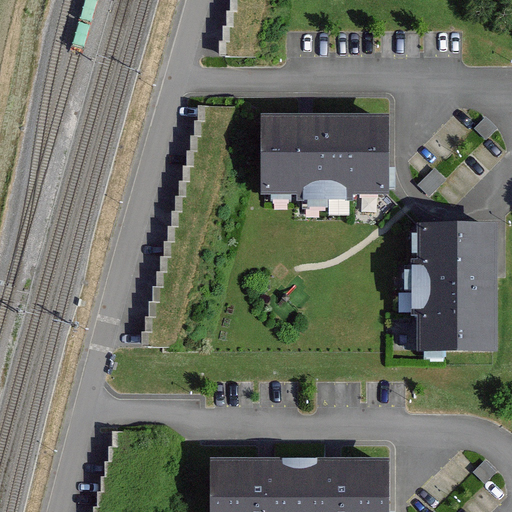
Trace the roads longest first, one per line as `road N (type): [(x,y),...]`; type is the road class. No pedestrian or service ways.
road 1 (residential): [(85,411),(173,416),(204,430),(475,436),(511,470)]
road 2 (residential): [(197,0),(85,411)]
